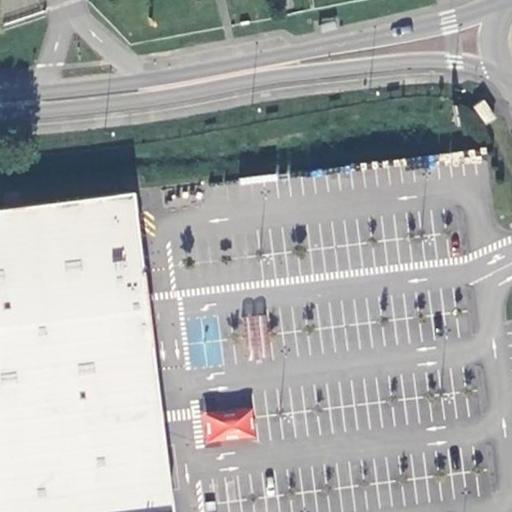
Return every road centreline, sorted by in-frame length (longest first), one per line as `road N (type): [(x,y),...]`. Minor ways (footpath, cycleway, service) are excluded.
road 1 (tertiary): [(503,4),(302,52),(0,95)]
road 2 (tertiary): [(0,111),(389,63),(457,61),(504,71)]
